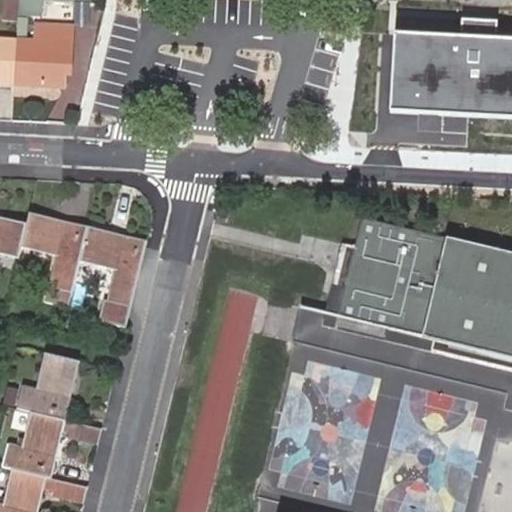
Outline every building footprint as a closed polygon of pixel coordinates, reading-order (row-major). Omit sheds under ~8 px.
[(18,1),(2,0),(0,28),(17,29),(18,1)] [(511,8),(368,1),(362,125),(511,133),(511,8)] [(92,10),(63,2),(58,20),(86,28),(92,10)] [(20,20),(19,36),(33,37),(34,21),(20,20)] [(16,48),(14,92),(62,94),(63,79),(69,79),(72,35),(34,33),(33,49),(16,48)] [(0,92),(14,93),(14,92),(16,48),(0,47),(0,92)] [(511,249),(364,215),(343,304),(511,342),(511,249)] [(0,260),(16,265),(12,282),(36,288),(44,257),(77,266),(113,275),(106,304),(102,303),(97,325),(123,331),(144,245),(86,230),(28,216),(25,228),(0,221),(0,260)] [(0,509),(0,511),(38,511),(43,493),(52,495),(51,501),(82,507),(86,491),(49,482),(59,435),(66,437),(65,442),(95,449),(99,432),(63,423),(78,363),(43,354),(34,391),(19,388),(14,411),(28,414),(19,450),(6,446),(0,467),(0,470),(11,473),(2,510),(0,509)]
